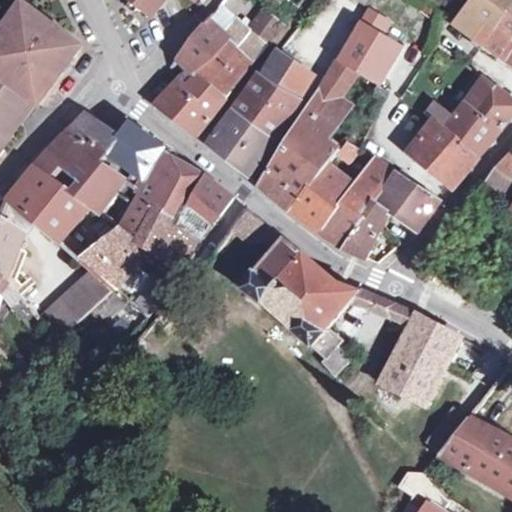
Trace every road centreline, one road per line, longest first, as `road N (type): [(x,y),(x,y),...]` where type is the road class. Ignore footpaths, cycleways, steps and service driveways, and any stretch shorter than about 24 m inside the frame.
road 1 (unclassified): [(102,91),(193,148),(333,258),(389,283)]
road 2 (unclassified): [(511,141),(389,283)]
road 3 (unclassified): [(389,283),(511,347)]
road 4 (unclassified): [(102,91),(0,180)]
